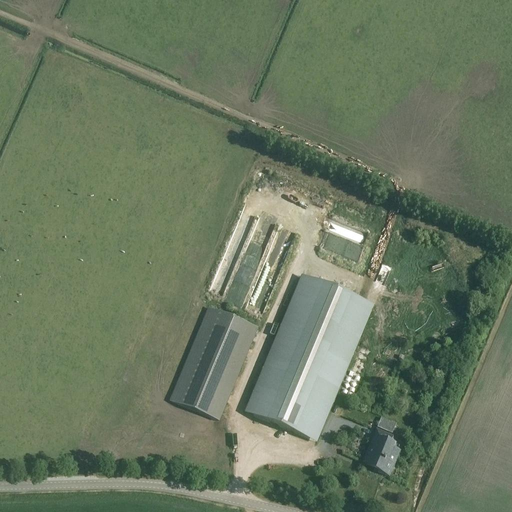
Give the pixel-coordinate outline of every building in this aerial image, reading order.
[(218,300),(230,271),(219,266),(207,295),(218,300)] [(259,316),(275,273),(259,268),(244,311),(259,316)] [(235,269),(236,279),(249,278),(248,269),(235,269)] [(300,281),(245,416),(319,445),(373,310),(300,281)] [(222,300),(238,305),(240,300),(224,294),(222,300)] [(211,309),(173,405),(219,423),(257,328),(211,309)] [(381,420),(377,430),(392,437),(396,426),(381,420)] [(376,431),(363,464),(379,470),(377,474),(389,478),(400,452),(389,448),(393,438),(376,431)]
